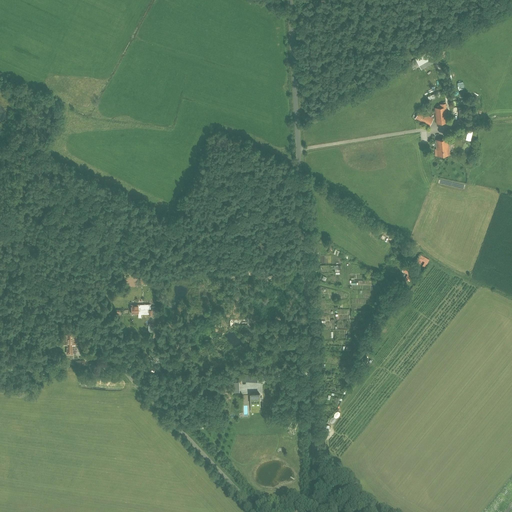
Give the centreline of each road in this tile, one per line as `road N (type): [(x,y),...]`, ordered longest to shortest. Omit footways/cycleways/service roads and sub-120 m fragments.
road 1 (unclassified): [(319,511),(292,0)]
road 2 (unclassified): [(259,511),(0,239)]
